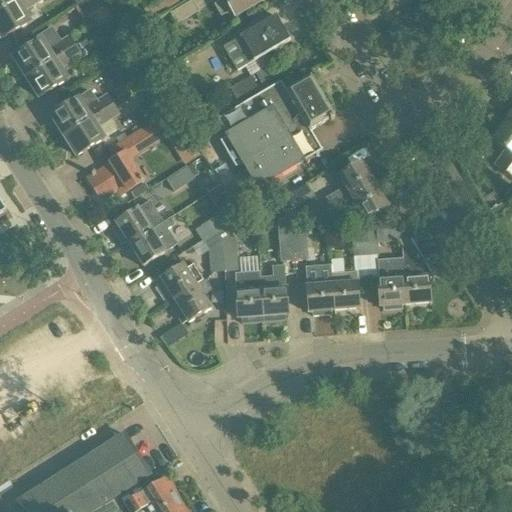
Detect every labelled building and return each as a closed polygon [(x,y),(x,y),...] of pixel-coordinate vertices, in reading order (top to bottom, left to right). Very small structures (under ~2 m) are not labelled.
[(0,0),(0,13),(21,0),(0,0)] [(21,0),(0,13),(0,37),(2,40),(29,24),(23,12),(43,0),(21,0)] [(109,5),(105,0),(87,0),(77,6),(85,20),(109,5)] [(175,0),(140,0),(139,1),(149,19),(177,3),(175,0)] [(224,0),(225,1),(215,6),(221,17),(232,11),(236,18),(266,1),(265,0),(224,0)] [(191,2),(170,14),(175,24),(197,12),(191,2)] [(276,18),(223,48),(237,72),(290,41),(276,18)] [(24,81),(75,48),(69,39),(61,44),(52,31),(38,39),(40,42),(14,59),(20,68),(17,70),(24,81)] [(124,38),(110,47),(117,59),(131,50),(124,38)] [(75,48),(24,81),(31,91),(33,89),(39,99),(66,82),(59,71),(81,57),(75,48)] [(193,54),(155,78),(177,114),(194,103),(181,82),(203,69),(193,54)] [(280,83),(217,120),(227,137),(220,142),(235,168),(242,164),(257,189),(321,152),(310,132),(329,121),(330,123),(334,120),(333,118),(334,117),(310,76),(285,91),(280,83)] [(79,101),(52,117),(58,127),(55,129),(61,139),(112,107),(107,98),(85,112),(79,101)] [(112,107),(61,139),(68,149),(70,147),(76,157),(116,132),(110,121),(118,115),(112,107)] [(511,125),(506,121),(492,142),(505,152),(494,167),(511,180),(511,125)] [(92,177),(87,180),(101,201),(124,187),(127,192),(143,182),(128,159),(159,139),(150,124),(109,150),(115,160),(109,164),(110,165),(95,175),(94,173),(90,175),(92,177)] [(191,146),(178,155),(186,167),(199,159),(191,146)] [(345,188),(325,200),(331,211),(374,186),(361,164),(338,177),(345,188)] [(187,168),(166,182),(174,194),(195,180),(187,168)] [(307,185),(286,197),(292,209),(313,196),(307,185)] [(374,186),(331,211),(332,212),(345,204),(349,213),(357,208),(370,231),(375,231),(394,230),(383,211),(388,208),(374,186)] [(137,210),(115,224),(128,245),(151,231),(163,223),(153,208),(141,216),(137,210)] [(225,212),(196,230),(204,242),(225,228),(232,223),(225,212)] [(290,220),(278,221),(281,262),(294,262),(292,237),(290,220)] [(225,228),(204,242),(210,251),(222,243),(232,238),(225,228)] [(394,230),(375,231),(376,243),(401,241),(400,229),(394,230)] [(151,231),(128,245),(143,268),(165,253),(151,231)] [(375,231),(370,231),(363,232),(365,256),(377,255),(376,243),(375,231)] [(363,232),(351,233),(353,257),(365,256),(363,232)] [(304,236),(292,237),(294,262),(306,261),(304,236)] [(232,238),(222,243),(225,273),(238,272),(235,243),(232,238)] [(401,241),(376,243),(377,255),(400,254),(401,267),(404,307),(431,305),(429,279),(432,279),(432,280),(433,279),(412,241),(401,242),(401,241)] [(222,243),(210,251),(213,274),(225,273),(222,243)] [(163,283),(158,287),(170,306),(197,289),(205,284),(193,265),(186,270),(183,266),(161,280),(163,283)] [(379,282),(377,282),(379,309),(383,308),(383,312),(401,311),(401,307),(404,307),(401,267),(378,268),(379,282)] [(237,293),(235,293),(237,319),(241,319),(242,325),(263,323),(260,279),(259,273),(236,275),(237,281),(236,281),(237,293)] [(330,273),(305,276),(309,314),(333,312),(331,285),(330,275),(330,273)] [(348,274),(330,275),(331,285),(333,312),(359,310),(357,283),(348,284),(348,274)] [(274,278),(260,279),(263,323),(284,322),(284,316),(288,316),(286,289),(285,275),(274,276),(274,278)] [(197,289),(170,306),(175,313),(182,325),(187,322),(189,324),(211,310),(197,289)] [(219,307),(233,305),(232,293),(217,295),(219,307)] [(48,320),(0,351),(0,389),(66,347),(48,320)] [(0,433),(18,419),(5,403),(0,406),(0,433)] [(122,436),(16,504),(26,511),(95,511),(149,478),(122,436)] [(166,481),(126,506),(129,511),(157,511),(178,500),(166,481)] [(185,511),(178,500),(157,511),(185,511)]
